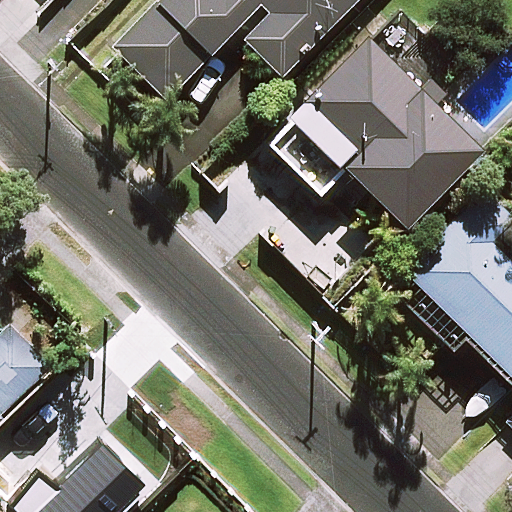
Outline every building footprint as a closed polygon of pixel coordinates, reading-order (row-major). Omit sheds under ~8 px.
[(150,0),(103,48),(161,106),(229,38),(266,74),(340,0),(150,0)] [(399,86),(353,40),(274,119),(322,168),(325,165),(389,229),(465,154),(418,106),(429,95),(409,76),(399,86)] [(511,210),(483,184),(388,287),(450,345),(458,336),(511,386),(511,210)] [(0,411),(44,368),(0,324),(0,411)] [(511,403),(501,415),(511,426),(511,403)] [(97,511),(139,470),(101,432),(58,481),(33,461),(9,496),(22,507),(16,511),(97,511)]
